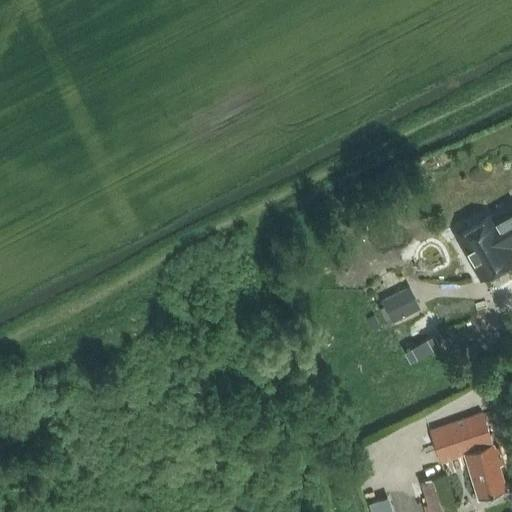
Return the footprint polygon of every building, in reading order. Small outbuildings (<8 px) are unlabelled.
[(482,278),(511,260),(511,249),(510,246),(511,244),(511,208),(494,219),(492,215),(457,235),(482,278)] [(403,289),(382,300),(385,306),(381,308),(386,319),(390,316),(393,322),(415,311),(403,289)] [(430,431),(437,451),(441,461),(462,453),(479,498),(507,489),(499,465),(504,463),(499,446),(494,447),(482,413),(430,431)] [(456,511),(445,473),(428,479),(421,481),(431,511),(456,511)] [(393,511),(392,506),(382,509),(379,500),(369,503),(371,511),(393,511)]
